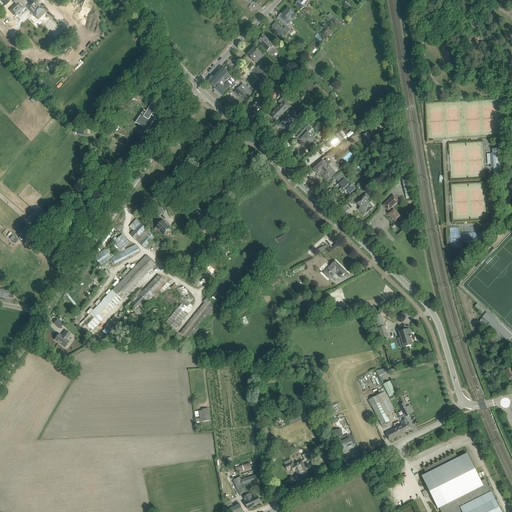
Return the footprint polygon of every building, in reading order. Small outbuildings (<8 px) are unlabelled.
[(12,9),(6,15),(12,21),(23,11),(27,16),(17,25),(20,28),(23,25),(24,25),(33,35),(39,28),(35,24),(42,17),(40,15),(41,14),(30,3),(25,8),(16,0),(10,6),(12,9)] [(295,0),(296,0),(297,1),(296,1),(296,2),(296,3),(294,5),(300,11),(304,7),(303,6),(307,1),(306,0),(295,0)] [(351,7),(352,6),(347,0),(344,3),(352,11),(353,9),(351,7)] [(281,13),(279,16),(285,22),(290,16),(293,18),(296,14),(294,12),(293,13),(288,8),(282,14),(281,13)] [(348,22),(351,25),(357,17),(354,15),(348,22)] [(287,32),(284,30),(281,27),(276,31),(282,37),(287,32)] [(328,29),(324,33),(329,37),(332,33),(328,29)] [(275,45),(275,44),(271,41),(270,42),(264,37),(262,39),(261,39),(258,41),(261,44),(260,45),(267,52),(266,52),(269,54),(271,55),(273,55),(275,53),(275,51),(274,49),(272,47),(275,45)] [(264,57),(258,51),(254,48),(247,55),(254,61),(258,57),(261,60),(264,57)] [(238,75),(243,71),(237,65),(233,70),(238,75)] [(251,65),(242,75),(245,78),(249,73),(250,74),(255,68),(251,65)] [(231,76),(226,71),(222,67),(208,82),(215,88),(213,90),(215,91),(213,92),(219,98),(226,90),(231,85),(228,82),(224,85),(223,84),(231,76)] [(244,101),(249,95),(252,92),(243,84),(235,93),(244,101)] [(272,101),(280,92),(276,89),(269,98),(272,101)] [(291,106),(285,101),(288,98),(285,95),(283,98),(282,97),(278,102),(280,104),(270,115),(276,121),(291,106)] [(255,112),(259,108),(263,104),(256,98),(249,106),(255,112)] [(144,111),(138,120),(149,128),(153,122),(155,118),(156,118),(152,115),(151,115),(147,112),(146,112),(144,110),(144,111)] [(293,111),(287,117),(290,119),(296,113),(293,111)] [(287,131),(290,127),(293,124),(286,118),(279,125),(282,129),(283,128),(287,131)] [(308,125),(296,137),(296,138),(302,143),(304,142),(308,146),(314,139),(308,133),(312,129),(308,125)] [(336,143),(337,143),(339,142),(340,141),(341,142),(345,139),(340,132),(336,135),(337,136),(328,143),(327,144),(326,145),(326,146),(328,148),(329,148),(330,148),(332,147),(336,143)] [(363,137),(369,144),(374,140),(368,133),(363,137)] [(499,153),(499,149),(497,149),(495,149),(492,149),(492,153),(490,154),(490,165),(493,164),(494,176),(501,175),(500,168),(501,168),(502,168),(501,153),(500,153),(499,153)] [(321,173),(322,174),(328,181),(331,178),(330,177),(335,173),(328,165),(327,165),(323,161),(313,169),(317,174),(321,171),(322,173),(321,173)] [(349,194),(353,191),(355,189),(352,186),(351,187),(344,179),(345,178),(341,173),(336,177),(341,182),(338,184),(341,188),(339,190),(335,185),(347,198),(351,195),(350,195),(347,198),(342,193),(345,191),(345,192),(346,191),(349,194)] [(401,176),(404,190),(411,189),(408,175),(401,176)] [(361,207),(359,209),(363,215),(373,206),(368,201),(371,198),(367,193),(356,202),(361,207)] [(398,201),(393,196),(384,206),(389,211),(389,210),(390,212),(388,214),(395,221),(396,221),(398,224),(403,219),(400,216),(401,216),(392,208),(398,201)] [(164,211),(159,206),(153,211),(159,217),(164,211)] [(36,223),(44,214),(40,210),(32,219),(36,223)] [(155,237),(144,226),(136,219),(129,227),(134,231),(130,235),(145,248),(155,237)] [(164,225),(166,223),(163,221),(154,230),(156,232),(157,230),(163,235),(169,229),(164,225)] [(8,238),(15,243),(18,240),(11,235),(8,238)] [(130,244),(125,239),(122,235),(114,243),(121,251),(130,244)] [(383,251),(387,248),(378,238),(374,241),(383,251)] [(115,264),(140,251),(136,244),(111,257),(115,264)] [(320,256),(325,254),(329,252),(326,245),(317,250),(320,256)] [(106,261),(104,259),(109,256),(105,250),(94,257),(100,265),(106,261)] [(249,251),(245,256),(250,260),(254,255),(249,251)] [(146,255),(78,327),(87,336),(155,264),(146,255)] [(335,261),(323,273),(329,279),(336,272),(341,277),(346,272),(343,268),(342,269),(338,265),(338,264),(335,261)] [(292,269),(295,274),(305,268),(303,263),(292,269)] [(137,294),(139,295),(130,305),(139,313),(148,303),(151,306),(154,303),(151,300),(154,297),(156,298),(169,284),(159,275),(142,292),(141,290),(137,294)] [(9,291),(0,288),(0,296),(8,298),(9,291)] [(180,334),(175,329),(172,332),(187,344),(214,310),(216,312),(220,308),(216,305),(217,304),(208,297),(203,302),(205,303),(180,334)] [(483,315),(485,313),(477,304),(474,306),(483,315)] [(166,322),(175,329),(187,314),(178,308),(166,322)] [(502,345),(510,336),(486,314),(481,320),(487,326),(485,328),(502,345)] [(115,325),(110,321),(105,327),(111,331),(115,325)] [(386,333),(384,326),(378,328),(382,338),(387,337),(386,333)] [(404,347),(408,346),(413,344),(411,337),(411,336),(410,337),(409,333),(410,333),(409,330),(410,330),(410,329),(404,331),(403,328),(404,331),(400,333),(404,347)] [(59,334),(55,340),(65,347),(69,342),(67,340),(70,335),(65,331),(62,335),(63,335),(62,336),(59,334)] [(374,372),(357,379),(362,390),(375,384),(374,380),(371,381),(369,376),(372,375),(376,384),(378,383),(374,372)] [(390,381),(382,385),(384,387),(385,390),(388,396),(395,392),(390,381)] [(385,392),(369,400),(379,421),(381,425),(388,422),(385,415),(394,410),(392,406),(388,397),(385,392)] [(405,415),(399,418),(402,425),(403,425),(405,428),(404,428),(405,432),(412,429),(408,422),(406,417),(410,415),(409,414),(408,412),(412,410),(409,406),(406,407),(402,409),(405,415)] [(201,421),(204,421),(209,420),(208,410),(199,411),(201,421)] [(345,418),(341,419),(344,429),(349,427),(345,418)] [(394,429),(385,433),(389,441),(398,436),(405,432),(404,428),(405,428),(403,425),(402,425),(394,429)] [(264,438),(268,437),(270,437),(267,428),(261,429),(264,438)] [(341,429),(334,431),(335,439),(343,437),(341,429)] [(353,445),(351,441),(348,435),(344,437),(346,439),(338,443),(342,453),(350,449),(349,447),(353,445)] [(481,482),(467,454),(458,458),(455,453),(424,469),(426,474),(422,476),(438,509),(439,508),(441,511),(501,511),(485,480),(481,482)] [(292,462),(291,463),(290,459),(284,462),(285,465),(285,466),(288,471),(291,469),(292,471),(293,472),(296,470),(298,476),(293,478),(292,478),(291,478),(291,479),(291,480),(289,480),(293,488),(293,487),(310,479),(307,472),(306,472),(304,470),(305,469),(301,462),(294,465),(292,462)] [(390,466),(388,462),(380,466),(382,469),(380,470),(382,474),(385,473),(383,470),(390,466)] [(251,468),(249,463),(235,467),(236,473),(251,468)] [(239,477),(233,480),(240,495),(246,492),(243,484),(251,482),(263,478),(262,474),(241,480),(239,477)] [(248,509),(261,503),(258,496),(252,498),(250,494),(248,495),(248,496),(242,498),(248,509)]
